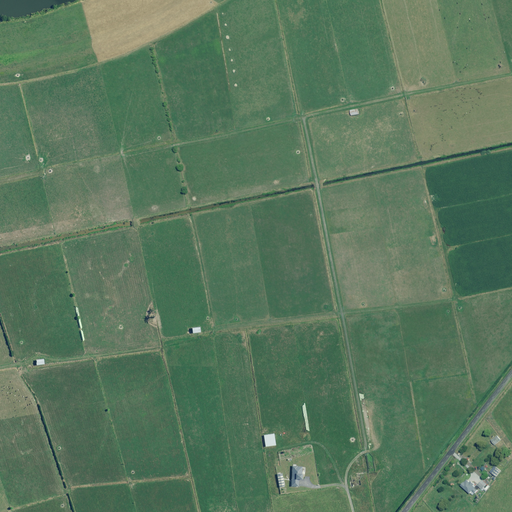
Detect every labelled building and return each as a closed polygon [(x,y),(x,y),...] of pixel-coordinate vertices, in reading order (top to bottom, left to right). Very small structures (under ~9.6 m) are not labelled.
[(503,442),(498,436),(491,442),(496,448),(503,442)] [(302,474),(302,467),(296,466),(296,465),(292,464),(291,486),(298,487),(299,480),(303,480),(303,474),(302,474)] [(501,471),(495,466),(490,472),(496,477),(501,471)] [(358,473),(351,474),(352,486),(360,485),(358,473)] [(479,489),(469,480),(461,488),(472,498),(479,489)] [(486,485),(489,482),(488,480),(485,482),(483,480),(477,485),(483,491),(488,486),(486,485)]
